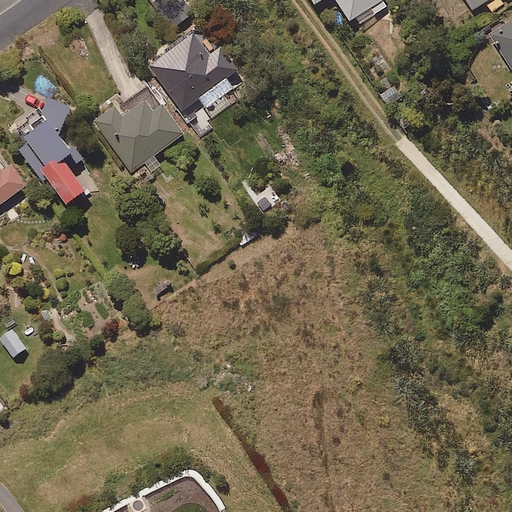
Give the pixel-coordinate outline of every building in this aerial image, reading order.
[(196,13),(185,0),(163,0),(156,6),(176,30),(196,13)] [(392,4),(388,0),(308,0),(315,9),(329,0),(333,0),(353,30),(392,4)] [(462,0),(472,14),(492,0),(462,0)] [(511,23),(490,38),(511,71),(511,23)] [(204,50),(197,38),(154,67),(184,113),(243,74),(220,40),(204,50)] [(189,136),(156,87),(99,125),(132,175),(189,136)] [(48,118),(36,127),(42,136),(22,151),(42,178),(47,174),(72,208),(90,194),(74,172),(87,163),(64,132),(77,112),(56,102),(45,114),(48,118)] [(0,208),(26,190),(0,153),(0,208)] [(29,351),(16,331),(2,340),(15,360),(29,351)]
